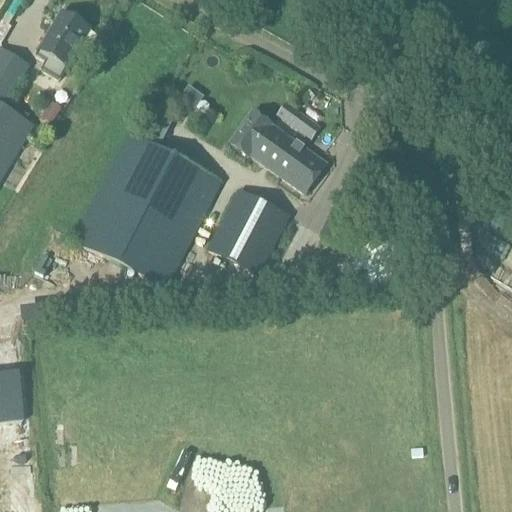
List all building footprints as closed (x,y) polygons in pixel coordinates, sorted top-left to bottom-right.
[(61,15),(39,52),(35,59),(46,65),(41,73),(58,83),(90,32),(61,15)] [(0,50),(0,185),(34,129),(9,114),(23,90),(20,88),(31,69),(1,51),(0,50)] [(43,124),(52,108),(43,103),(34,119),(43,124)] [(286,107),(278,118),(298,133),(306,121),(286,107)] [(254,110),(228,147),(249,162),(251,159),(282,181),(290,170),(285,167),(295,153),(291,151),(295,146),(291,143),(291,142),(271,127),(273,124),(254,110)] [(127,137),(71,245),(165,294),(222,184),(127,137)] [(290,170),(282,181),(303,197),(325,166),(291,142),(291,143),(295,146),(291,151),(295,153),(285,167),(290,170)] [(360,162),(322,237),(350,252),(388,177),(360,162)] [(236,192),(206,250),(255,276),(285,218),(236,192)] [(362,253),(352,254),(356,289),(364,289),(364,293),(388,291),(387,277),(385,278),(383,259),(385,259),(383,246),(362,248),(362,253)] [(35,252),(27,271),(52,281),(60,262),(35,252)]
